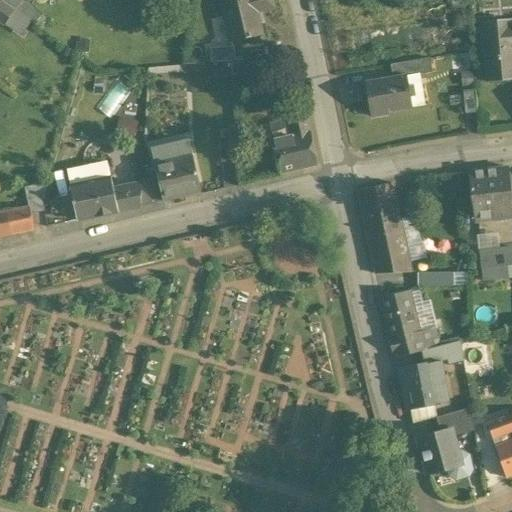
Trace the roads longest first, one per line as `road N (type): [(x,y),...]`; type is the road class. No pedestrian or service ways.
road 1 (residential): [(342,177),(0,262)]
road 2 (residential): [(421,511),(342,177)]
road 3 (residential): [(342,177),(301,0)]
road 4 (residential): [(511,148),(342,177)]
